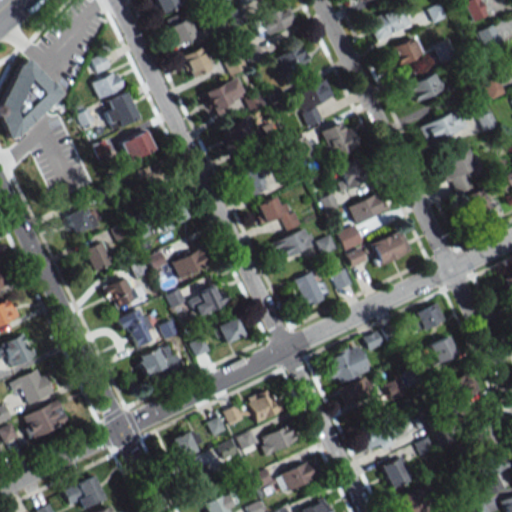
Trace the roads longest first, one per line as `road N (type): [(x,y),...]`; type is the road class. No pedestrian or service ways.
road 1 (residential): [(364,511),(114,0)]
road 2 (tertiary): [(0,487),(511,237)]
road 3 (residential): [(511,396),(318,0)]
road 4 (tertiary): [(156,511),(0,187)]
